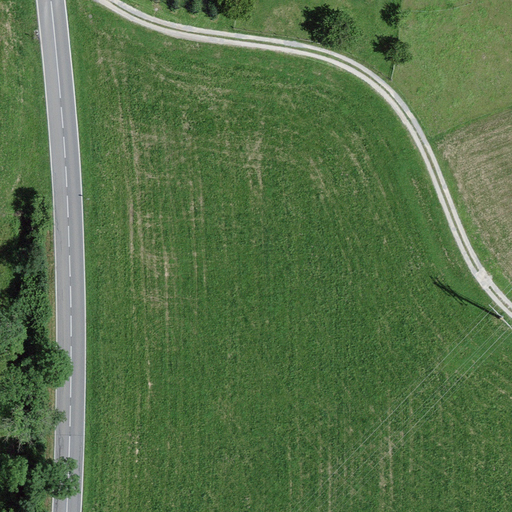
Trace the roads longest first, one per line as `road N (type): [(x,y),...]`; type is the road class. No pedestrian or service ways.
road 1 (track): [(103,0),(145,23),(310,51),(400,107),(460,245),(511,305)]
road 2 (secondary): [(50,0),(71,309),(66,511)]
